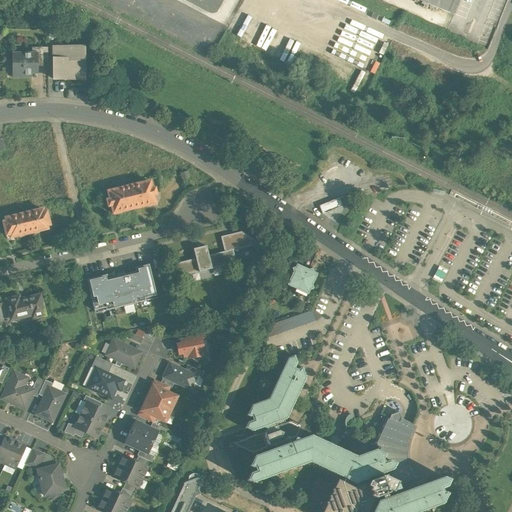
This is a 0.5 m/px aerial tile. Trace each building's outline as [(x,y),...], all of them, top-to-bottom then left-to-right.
[(223,0),(220,6),(229,11),(235,0),(223,0)] [(458,0),(417,0),(453,14),(458,0)] [(41,51),(41,48),(31,48),(31,54),(39,54),(39,64),(37,64),(37,67),(47,67),(47,51),(41,51)] [(83,48),(53,48),(54,80),(84,80),(83,48)] [(31,54),(14,54),(14,70),(23,70),(23,74),(37,74),(37,67),(37,64),(39,64),(39,54),(31,54)] [(187,172),(180,174),(182,180),(189,178),(187,172)] [(149,182),(108,192),(109,200),(106,200),(108,207),(111,207),(113,214),(114,214),(114,215),(121,214),(121,212),(147,206),(147,207),(154,206),(154,204),(155,204),(153,197),(156,196),(155,189),(151,190),(149,182)] [(339,199),(319,206),(322,214),(342,206),(339,199)] [(42,210),(5,219),(6,221),(3,222),(6,236),(9,236),(10,238),(19,236),(19,238),(38,233),(38,232),(47,230),(46,227),(50,226),(46,212),(43,213),(42,210)] [(241,232),(220,237),(224,252),(232,250),(233,251),(256,245),(255,242),(241,232)] [(206,246),(193,250),(195,259),(199,273),(212,270),(208,256),(206,246)] [(224,252),(208,256),(212,270),(236,264),(233,251),(232,250),(224,252)] [(195,259),(171,265),(175,279),(199,273),(195,259)] [(308,270),(296,265),(295,268),(291,269),(292,272),(286,285),(307,295),(309,290),(313,289),(312,286),(317,274),(313,272),(311,269),(308,270)] [(107,276),(87,281),(94,311),(105,309),(106,312),(157,299),(148,266),(134,270),(135,272),(108,279),(107,276)] [(18,297),(5,300),(9,317),(16,315),(17,320),(31,316),(32,320),(45,316),(40,295),(19,300),(18,297)] [(314,311),(267,325),(270,336),(317,322),(314,311)] [(203,331),(186,334),(187,340),(200,338),(200,339),(205,338),(203,331)] [(143,339),(132,334),(129,339),(140,344),(143,339)] [(187,340),(181,342),(182,345),(177,346),(179,355),(183,354),(184,357),(187,356),(188,359),(190,359),(196,363),(201,356),(203,356),(202,354),(203,353),(200,339),(200,338),(187,340)] [(140,353),(113,341),(106,355),(117,360),(122,362),(133,368),(140,353)] [(283,421),(286,420),(305,379),(302,372),(303,372),(301,368),(298,369),(297,370),(296,370),(294,369),(296,364),(295,357),(295,356),(290,358),(287,359),(268,400),(251,406),(247,413),(245,416),(249,418),(250,418),(251,418),(252,420),(251,420),(251,421),(246,423),(244,429),(245,429),(252,432),(254,431),(283,421)] [(112,364),(96,357),(91,368),(95,370),(96,369),(107,374),(112,364)] [(184,371),(170,365),(168,370),(167,369),(163,378),(174,383),(190,390),(196,377),(184,371)] [(8,369),(2,366),(1,370),(0,372),(0,383),(1,384),(8,369)] [(203,373),(187,366),(184,371),(196,377),(200,379),(203,373)] [(123,382),(96,369),(90,380),(93,382),(90,389),(91,390),(92,392),(96,394),(98,393),(99,393),(100,395),(104,397),(105,396),(111,399),(115,389),(119,390),(123,382)] [(24,377),(14,372),(1,399),(24,410),(31,395),(33,391),(32,390),(20,385),(24,377)] [(44,382),(37,378),(32,390),(33,391),(31,395),(37,398),(38,395),(44,382)] [(174,383),(163,378),(160,383),(169,387),(171,388),(174,383)] [(52,384),(45,381),(44,382),(38,395),(43,398),(48,388),(50,389),(52,384)] [(160,383),(155,381),(152,387),(166,393),(169,387),(160,383)] [(166,393),(152,387),(147,399),(170,410),(176,398),(166,393)] [(50,389),(48,388),(43,398),(36,415),(52,422),(64,395),(50,389)] [(101,404),(85,396),(82,402),(86,404),(86,403),(99,409),(101,404)] [(170,410),(147,399),(141,411),(155,418),(165,422),(170,410)] [(99,409),(86,403),(86,404),(80,416),(102,426),(108,413),(99,409)] [(155,418),(141,411),(138,417),(152,423),(155,418)] [(388,420),(387,419),(375,445),(376,446),(380,448),(377,453),(382,455),(382,454),(385,456),(383,459),(382,460),(382,463),(383,462),(383,463),(388,461),(395,465),(394,468),(393,468),(392,471),(389,472),(390,473),(391,473),(390,475),(395,487),(396,486),(397,486),(398,486),(397,484),(412,479),(409,476),(411,475),(412,474),(412,472),(412,471),(411,469),(409,469),(408,468),(406,469),(405,463),(405,455),(406,447),(408,440),(413,428),(400,422),(401,419),(398,413),(390,416),(388,420)] [(102,426),(80,416),(75,427),(74,428),(84,433),(96,439),(102,426)] [(285,424),(283,421),(254,431),(255,434),(245,438),(244,439),(242,440),(241,440),(239,441),(238,441),(238,442),(236,443),(234,442),(232,443),(231,445),(252,454),(254,454),(256,457),(253,457),(249,465),(248,468),(251,469),(253,469),(253,470),(253,469),(254,472),(249,474),(246,482),(249,483),(252,484),(309,464),(334,476),(341,479),(340,482),(337,481),(334,488),(325,506),(324,507),(322,511),(323,511),(322,511),(423,511),(442,505),(445,498),(446,498),(447,495),(443,493),(442,494),(442,493),(441,493),(441,491),(441,490),(446,488),(449,481),(446,480),(442,478),(386,499),(386,498),(386,497),(385,496),(388,495),(387,494),(388,492),(391,494),(393,492),(394,493),(398,491),(397,487),(395,487),(390,475),(391,473),(390,473),(389,472),(392,471),(393,468),(394,468),(395,465),(388,461),(383,463),(383,462),(382,463),(382,460),(383,459),(385,456),(382,454),(382,455),(377,453),(374,451),(355,458),(310,437),(298,441),(295,439),(296,438),(297,435),(297,436),(297,434),(298,432),(299,432),(299,431),(300,429),(299,425),(291,427),(290,422),(285,424)] [(149,429),(135,422),(131,431),(153,441),(157,433),(149,429)] [(152,423),(149,429),(157,433),(163,436),(166,430),(152,423)] [(75,427),(68,424),(64,432),(73,437),(74,435),(81,438),(84,433),(74,428),(75,427)] [(153,441),(131,431),(125,444),(139,451),(147,454),(153,441)] [(0,445),(0,461),(5,464),(15,442),(4,437),(0,445)] [(15,442),(5,464),(16,469),(26,447),(15,442)] [(45,454),(32,449),(24,465),(37,471),(45,454)] [(147,454),(139,451),(137,456),(138,457),(149,462),(151,463),(154,457),(147,454)] [(52,458),(45,454),(37,471),(54,466),(52,458)] [(135,462),(124,457),(123,458),(121,459),(119,461),(120,464),(119,468),(141,478),(146,467),(135,462)] [(149,462),(138,457),(135,462),(146,467),(149,462)] [(54,466),(37,471),(44,496),(65,490),(58,465),(54,466)] [(141,478),(119,468),(117,471),(116,471),(114,472),(113,475),(114,477),(113,478),(125,484),(136,489),(141,478)] [(188,511),(195,497),(200,495),(198,490),(204,478),(203,476),(199,478),(198,476),(196,475),(194,474),(192,475),(190,476),(189,477),(188,479),(188,482),(185,483),(171,511),(188,511)] [(341,479),(334,476),(329,486),(334,488),(337,481),(340,482),(341,479)] [(136,489),(125,484),(122,489),(133,494),(134,495),(136,489)] [(119,494),(108,489),(107,490),(105,491),(103,494),(104,496),(103,500),(125,510),(130,500),(119,494)] [(133,494),(122,489),(119,494),(130,500),(133,494)] [(124,511),(125,510),(103,500),(101,504),(98,504),(97,507),(98,509),(98,510),(98,511),(100,511),(124,511)]
